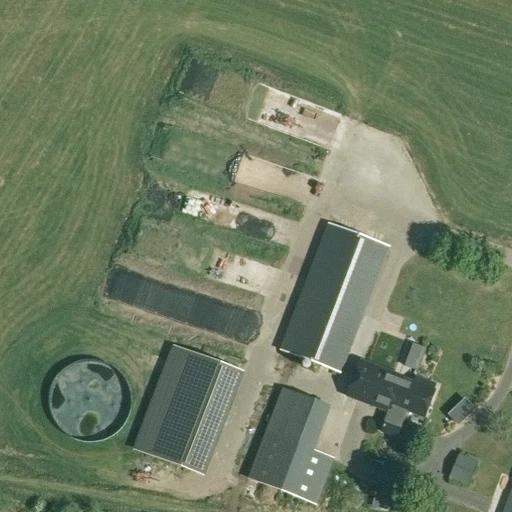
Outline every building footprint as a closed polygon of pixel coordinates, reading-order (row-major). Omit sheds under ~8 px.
[(341,373),(370,297),(389,247),(329,224),(281,350),(341,373)] [(203,477),(243,374),(176,348),(136,451),(203,477)] [(59,426),(68,435),(81,441),(94,442),(107,439),(119,431),(127,421),(131,408),(131,396),(128,384),(121,374),(112,366),(100,362),(88,361),(77,364),(66,370),(57,379),(52,391),(51,403),(53,415),(59,426)] [(434,391),(436,386),(422,380),(420,386),(402,379),(403,378),(361,361),(347,396),(389,412),(388,414),(394,417),(392,423),(386,421),(382,433),(397,439),(402,427),(401,426),(403,420),(404,421),(407,411),(425,418),(435,392),(434,391)] [(334,459),(316,452),(333,408),(283,389),(249,479),(318,506),(334,459)] [(447,416),(458,427),(475,410),(465,400),(447,416)] [(476,463),(458,457),(449,479),(467,486),(476,463)] [(511,511),(511,489),(503,511),(511,511)] [(413,511),(416,501),(377,492),(373,506),(397,511),(413,511)] [(424,499),(419,511),(446,511),(449,504),(424,499)]
